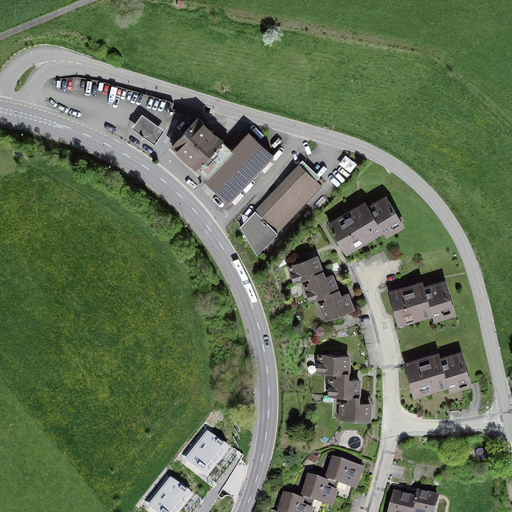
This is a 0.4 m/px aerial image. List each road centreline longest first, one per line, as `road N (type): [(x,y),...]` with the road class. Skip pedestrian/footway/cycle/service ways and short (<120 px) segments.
road 1 (tertiary): [(506,418),(462,243),(432,198),(395,166),(344,142),(65,60),(30,70),(8,111)]
road 2 (secondary): [(8,111),(75,131),(149,170),(195,212),(232,263),(257,323),(268,390),(262,454),(244,511)]
road 3 (residential): [(364,281),(388,370),(390,426)]
